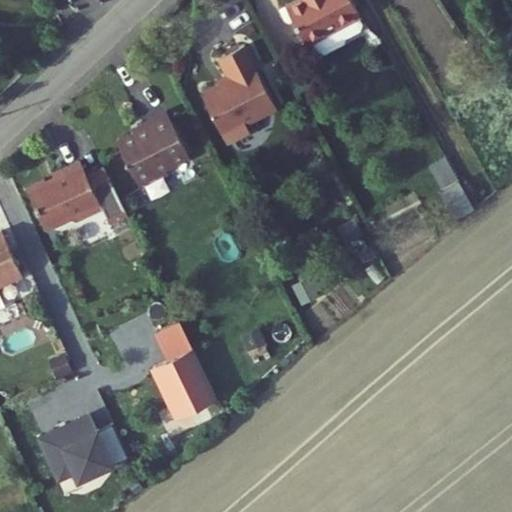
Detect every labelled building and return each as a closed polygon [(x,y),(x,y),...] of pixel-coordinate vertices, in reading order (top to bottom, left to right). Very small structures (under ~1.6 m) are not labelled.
[(294,0),(295,2),(276,12),(295,48),(302,45),(309,58),(311,59),(333,47),(335,42),(329,31),(347,22),(349,20),(338,0),(294,0)] [(329,31),(335,42),(348,35),(350,29),(347,22),(329,31)] [(235,128),(266,112),(235,51),(211,63),(222,84),(192,99),(217,148),(239,137),(235,128)] [(180,162),(157,117),(121,136),(123,140),(108,148),(130,192),(157,178),(155,175),(180,162)] [(66,226),(92,214),(98,229),(118,220),(94,172),(77,180),(70,166),(42,179),(44,184),(36,188),(35,184),(16,193),(35,234),(58,223),(66,226)] [(449,186),(428,198),(444,226),(465,214),(449,186)] [(353,240),(345,224),(328,234),(336,249),(353,240)] [(0,287),(13,282),(0,253),(0,287)] [(257,350),(251,335),(232,343),(238,357),(240,356),(243,364),(258,358),(255,350),(257,350)] [(207,405),(182,354),(142,373),(167,424),(207,405)] [(73,356),(50,362),(54,379),(78,373),(73,356)] [(68,486),(119,463),(103,428),(87,435),(80,419),(54,431),(54,433),(48,436),(48,434),(29,443),(48,485),(64,478),(68,486)]
